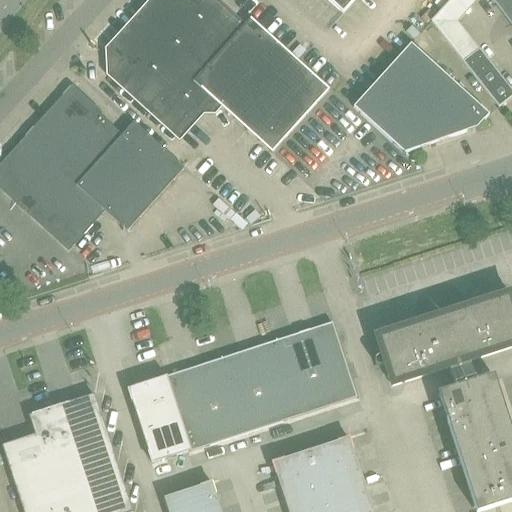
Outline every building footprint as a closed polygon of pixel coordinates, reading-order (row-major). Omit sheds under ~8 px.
[(272,153),(286,137),(328,90),(298,63),(250,20),(246,25),(216,0),(155,0),(109,51),(110,75),(179,136),(201,111),(213,111),(218,105),(272,153)] [(326,0),(342,14),(354,0),(326,0)] [(511,0),(450,0),(438,14),(430,22),(498,108),(511,96),(511,92),(458,23),(479,0),(491,0),(511,28),(511,0)] [(489,114),(411,45),(410,44),(398,57),(394,61),(379,78),(364,96),(354,106),(353,107),(404,153),(476,128),(489,114)] [(183,169),(182,168),(164,152),(133,124),(121,136),(70,90),(0,167),(0,187),(68,249),(103,210),(127,232),(183,169)] [(392,387),(419,378),(449,368),(470,361),(511,347),(511,302),(509,294),(376,338),(392,387)] [(151,465),(250,432),(355,398),(331,324),(127,391),(151,465)] [(511,498),(511,448),(490,382),(478,386),(470,361),(449,368),(457,392),(442,397),(479,509),(511,498)] [(22,511),(130,511),(93,396),(29,417),(35,437),(2,447),(22,511)] [(310,451),(272,464),(273,465),(285,502),(287,511),(372,511),(367,496),(361,477),(349,440),(349,439),(310,451)] [(220,511),(209,477),(160,493),(166,511),(220,511)]
